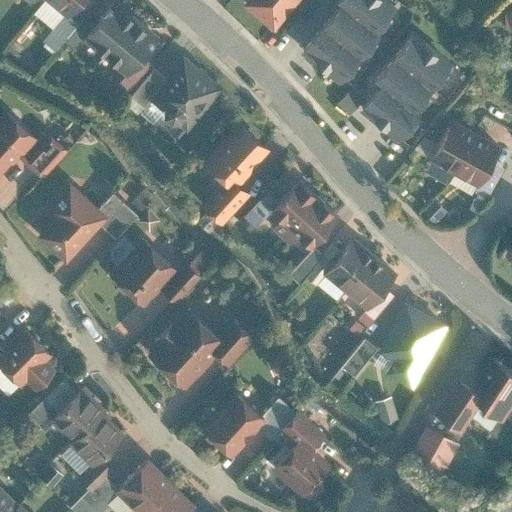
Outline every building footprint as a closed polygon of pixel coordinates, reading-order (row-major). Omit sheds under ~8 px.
[(76,0),(49,0),(65,14),(76,0)] [(80,33),(102,53),(136,14),(120,0),(108,0),(96,15),(80,33)] [(243,0),(273,25),(294,0),(243,0)] [(344,0),(339,0),(322,22),(361,52),(381,27),(377,25),(344,0)] [(344,0),(377,25),(396,2),(394,0),(344,0)] [(80,33),(96,15),(87,8),(62,37),(71,44),(80,33)] [(157,32),(136,14),(102,53),(123,71),(157,32)] [(361,52),(322,22),(301,48),(339,79),(361,52)] [(451,59),(413,29),(393,54),(431,85),(451,59)] [(220,83),(182,52),(164,74),(148,95),(150,97),(185,126),(220,83)] [(431,85),(393,54),(375,76),(381,81),(413,107),(431,85)] [(148,95),(164,74),(151,64),(129,91),(145,103),(150,97),(148,95)] [(413,107),(381,81),(360,106),(398,137),(418,112),(413,107)] [(0,168),(34,134),(8,107),(0,115),(0,168)] [(428,156),(454,169),(476,129),(450,115),(428,156)] [(233,176),(265,143),(241,120),(204,158),(224,177),(228,181),(233,176)] [(476,129),(454,169),(478,182),(499,141),(476,129)] [(39,170),(63,144),(50,132),(26,158),(39,170)] [(250,191),(233,176),(228,181),(224,177),(200,201),(222,221),(250,191)] [(281,234),(318,195),(299,176),(270,206),(280,215),(271,224),(281,234)] [(35,232),(63,257),(98,219),(105,211),(98,205),(77,186),(35,232)] [(112,189),(98,205),(105,211),(98,219),(117,234),(138,211),(112,189)] [(318,195),(281,234),(290,241),(299,233),(307,241),(335,211),(318,195)] [(135,216),(145,227),(159,216),(149,204),(135,216)] [(108,270),(141,299),(174,262),(141,233),(108,270)] [(323,270),(344,288),(375,251),(353,233),(323,270)] [(313,243),(289,269),(298,278),(322,252),(313,243)] [(375,251),(344,288),(365,305),(395,268),(375,251)] [(174,298),(199,272),(186,259),(161,286),(174,298)] [(412,385),(446,321),(406,300),(377,350),(391,358),(385,370),(412,385)] [(144,351),(182,384),(212,350),(223,338),(214,330),(185,304),(144,351)] [(230,314),(214,330),(223,338),(212,350),(227,362),(252,334),(230,314)] [(49,353),(22,326),(0,346),(0,364),(18,383),(24,378),(33,388),(44,378),(54,366),(45,357),(49,353)] [(364,335),(342,362),(354,372),(376,344),(364,335)] [(505,415),(511,404),(511,366),(493,355),(473,386),(470,392),(480,399),(505,415)] [(470,392),(473,386),(457,376),(436,409),(462,426),(480,399),(470,392)] [(49,422),(66,439),(101,406),(80,384),(56,408),(45,418),(49,422)] [(257,424),(265,416),(261,412),(234,389),(202,426),(232,453),(257,424)] [(280,428),(296,409),(278,393),(261,412),(265,416),(257,424),(271,436),(280,428)] [(45,418),(56,408),(42,395),(27,411),(43,426),(49,422),(45,418)] [(101,406),(66,439),(90,464),(99,456),(125,430),(101,406)] [(297,437),(310,448),(324,432),(297,407),(296,409),(280,428),(289,435),(285,440),(290,445),(297,437)] [(423,420),(411,450),(447,464),(459,435),(423,420)] [(310,448),(297,437),(290,445),(272,466),(304,493),(328,464),(310,448)] [(111,466),(99,456),(90,464),(77,477),(91,489),(111,466)] [(114,488),(138,511),(170,480),(146,456),(114,488)] [(170,480),(138,511),(181,511),(192,502),(170,480)] [(0,511),(6,511),(17,502),(0,485),(0,511)] [(424,511),(427,508),(403,492),(396,503),(409,511),(424,511)] [(27,511),(17,502),(6,511),(27,511)]
